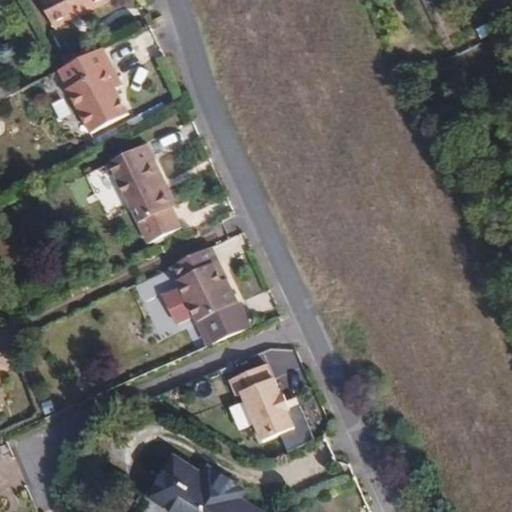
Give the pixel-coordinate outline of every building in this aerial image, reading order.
[(39,0),(54,30),(109,2),(107,0),(39,0)] [(118,81),(104,50),(65,70),(74,88),(67,91),(91,136),(128,116),(116,92),(111,84),(118,81)] [(0,99),(9,95),(0,78),(0,99)] [(122,88),(118,81),(111,84),(116,92),(122,88)] [(137,225),(169,209),(159,188),(164,185),(147,150),(110,168),(137,225)] [(169,209),(174,206),(164,185),(159,188),(169,209)] [(169,209),(137,225),(147,246),(179,230),(169,209)] [(219,263),(213,249),(157,276),(172,307),(186,301),(209,349),(251,330),(227,280),(222,283),(213,265),(219,263)] [(227,280),(219,263),(213,265),(222,283),(227,280)] [(243,397),(264,445),(296,431),(289,415),(291,414),(284,398),(282,398),(275,382),(273,383),(267,368),(231,383),(237,398),(243,397)] [(204,479),(175,461),(152,499),(171,511),(255,511),(238,501),(243,492),(209,471),(204,479)]
